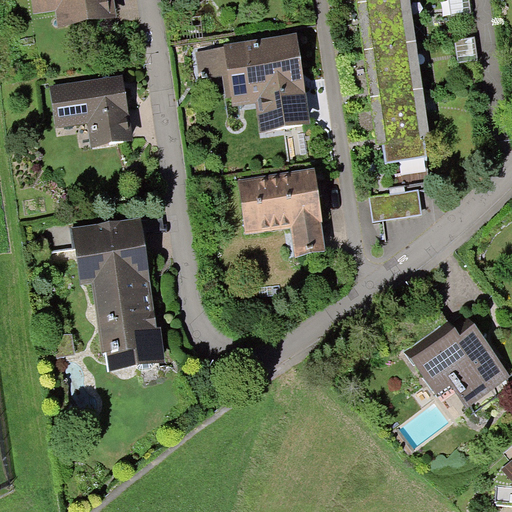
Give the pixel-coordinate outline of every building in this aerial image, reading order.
[(116,0),(32,0),(35,13),(56,10),(58,26),(119,17),(116,0)] [(364,53),(418,45),(411,0),(398,0),(357,6),(364,53)] [(469,0),(451,0),(454,18),(472,15),(469,0)] [(301,35),(203,48),(207,78),(225,75),(229,107),(260,103),(264,133),(313,127),(301,35)] [(474,39),(456,41),(459,65),(477,62),(474,39)] [(370,100),(425,92),(418,45),(364,53),(370,100)] [(125,75),(50,87),(57,127),(85,123),(89,148),(135,141),(125,75)] [(425,92),(370,100),(377,150),(383,149),(385,167),(429,161),(426,143),(432,142),(425,92)] [(317,172),(240,181),(246,235),(293,230),(296,258),(327,254),(317,172)] [(418,191),(370,198),(373,224),(422,217),(418,191)] [(145,220),(74,230),(81,286),(95,285),(104,355),(109,354),(111,372),(164,366),(145,220)] [(52,242),(31,244),(34,275),(55,272),(52,242)] [(450,323),(405,353),(436,398),(454,386),(470,409),(510,382),(471,326),(458,335),(450,323)]
